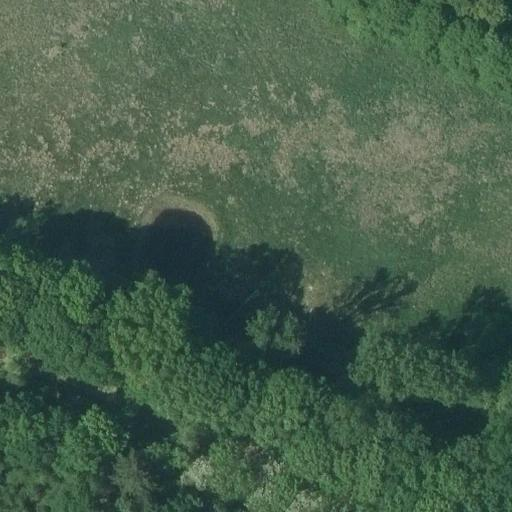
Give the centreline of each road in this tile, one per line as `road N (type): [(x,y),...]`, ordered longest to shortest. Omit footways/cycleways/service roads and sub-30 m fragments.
road 1 (track): [(190,511),(0,426)]
road 2 (track): [(511,50),(402,0)]
